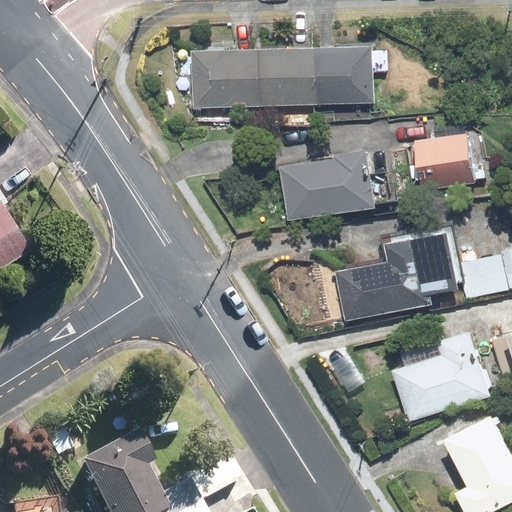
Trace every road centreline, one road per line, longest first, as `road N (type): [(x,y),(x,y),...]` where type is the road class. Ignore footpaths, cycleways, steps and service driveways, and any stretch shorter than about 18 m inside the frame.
road 1 (tertiary): [(334,511),(183,272)]
road 2 (tertiary): [(183,272),(23,42)]
road 3 (residential): [(0,382),(183,272)]
